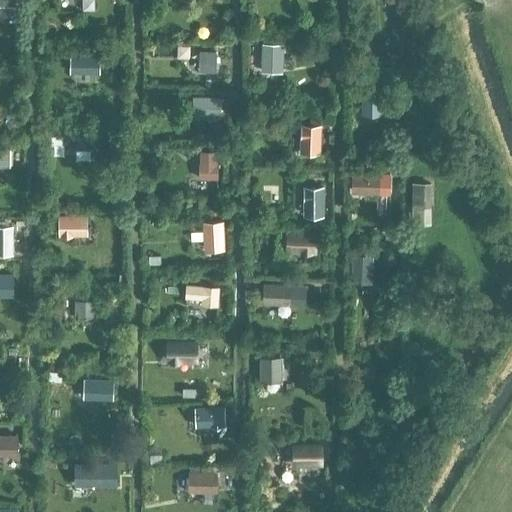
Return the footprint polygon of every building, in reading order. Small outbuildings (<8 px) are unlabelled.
[(281,70),(282,44),(264,44),(263,69),(281,70)] [(200,49),(199,71),(217,71),(217,50),(200,49)] [(100,54),(72,53),(71,71),(99,72),(100,54)] [(362,115),(383,115),(383,88),(363,88),(362,115)] [(195,115),(221,115),(221,96),(195,95),(195,115)] [(319,152),(320,125),(302,124),(301,151),(319,152)] [(65,132),(65,148),(98,148),(98,130),(79,131),(65,131),(65,132)] [(0,164),(10,165),(10,148),(7,148),(0,147),(0,164)] [(201,179),(219,180),(220,151),(201,151),(201,179)] [(353,191),(390,192),(390,174),(354,173),(353,191)] [(412,224),(431,224),(432,182),(412,181),(412,224)] [(323,186),(305,186),(305,214),(323,214),(323,186)] [(60,234),(87,233),(87,215),(60,216),(60,234)] [(206,249),(224,248),(223,221),(204,222),(206,249)] [(12,226),(0,226),(0,252),(13,253),(12,226)] [(315,232),(288,232),(288,250),(315,251),(315,232)] [(353,254),(352,281),(371,282),(372,254),(353,254)] [(161,263),(161,255),(149,255),(149,263),(161,263)] [(13,274),(0,274),(0,294),(13,294),(13,274)] [(221,284),(187,284),(187,297),(202,297),(202,304),(220,305),(221,284)] [(293,284),(265,284),(265,303),(293,304),(293,284)] [(96,317),(96,299),(76,300),(76,317),(96,317)] [(196,360),(197,342),(169,341),(168,360),(196,360)] [(261,356),(261,380),(283,380),(283,356),(261,356)] [(50,371),(49,380),(61,381),(62,372),(50,371)] [(0,399),(9,400),(9,383),(9,372),(0,372),(0,399)] [(85,397),(112,398),(113,379),(85,379),(85,397)] [(196,388),(183,388),(183,396),(195,396),(196,388)] [(196,407),(196,425),(224,424),(223,406),(196,407)] [(0,454),(19,455),(19,435),(0,434),(0,454)] [(295,464),(324,464),(324,444),(295,444),(295,464)] [(162,453),(150,454),(150,463),(163,462),(162,453)] [(92,484),(116,484),(116,464),(76,464),(76,481),(92,481),(92,484)] [(189,489),(217,489),(217,469),(190,468),(189,489)]
